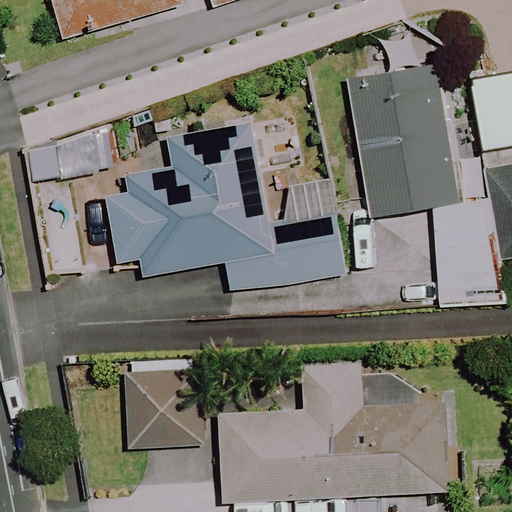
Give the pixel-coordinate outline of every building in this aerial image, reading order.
[(57,0),(68,39),(181,7),(178,0),(57,0)] [(369,213),(440,207),(463,205),(450,61),(356,69),(369,213)] [(511,148),(511,72),(477,78),(488,151),(511,148)] [(276,225),(261,123),(175,136),(179,169),(134,176),(136,196),(116,199),(125,260),(147,257),(149,275),(231,262),(236,292),(352,274),(338,181),(292,188),(297,222),(276,225)] [(71,158),(34,165),(54,279),(91,272),(71,158)] [(463,205),(440,207),(449,308),(511,303),(507,259),(511,259),(511,168),(492,170),(494,202),(463,205)] [(208,444),(201,364),(128,370),(134,450),(208,444)] [(368,407),(366,365),(309,368),(311,411),(226,415),(229,501),(459,491),(455,403),(368,407)]
